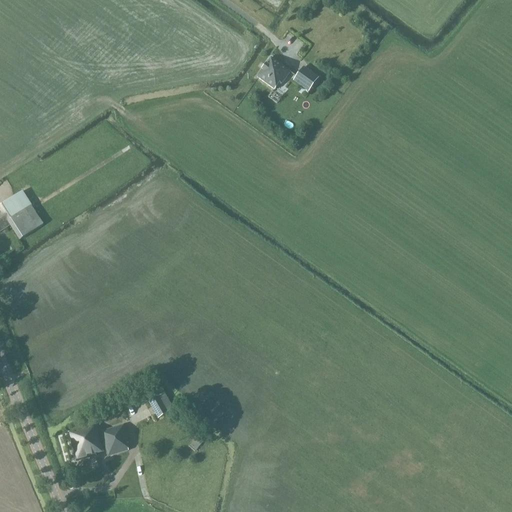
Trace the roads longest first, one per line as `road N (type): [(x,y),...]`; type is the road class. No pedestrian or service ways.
road 1 (track): [(489,0),(440,59),(386,66),(307,159),(291,165),(197,105),(131,115),(100,96),(0,166)]
road 2 (tertiary): [(61,511),(0,363)]
